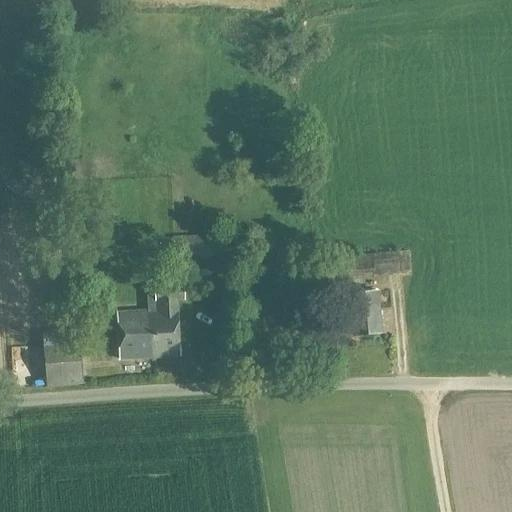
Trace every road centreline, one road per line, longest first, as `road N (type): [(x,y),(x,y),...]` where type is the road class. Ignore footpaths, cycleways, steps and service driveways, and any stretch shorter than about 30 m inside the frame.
road 1 (unclassified): [(0,402),(511,385)]
road 2 (track): [(420,386),(441,511)]
